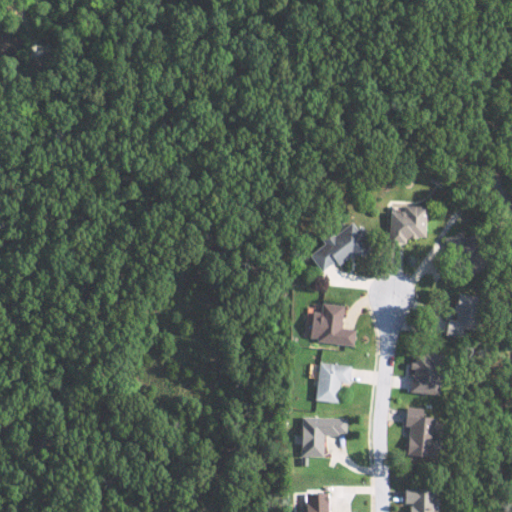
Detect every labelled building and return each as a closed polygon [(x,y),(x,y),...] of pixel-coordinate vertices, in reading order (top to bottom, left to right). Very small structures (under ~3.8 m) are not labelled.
[(385,211),(384,241),(400,242),(400,237),(419,237),(420,205),(398,205),(397,211),(385,211)] [(329,235),(324,229),(314,237),(318,243),(304,255),(320,275),(360,243),(344,223),(329,235)] [(458,276),(474,270),(459,230),(443,236),(458,276)] [(464,337),(466,295),(452,294),(450,319),(442,319),(441,336),(464,337)] [(336,328),(338,305),(316,302),(315,312),(306,311),(304,340),(349,344),(350,329),(336,328)] [(403,391),(429,395),(434,357),(408,354),(403,391)] [(309,400),(333,402),(335,382),(344,383),(345,365),(313,362),(309,400)] [(425,457),(426,416),(416,416),(416,407),(399,407),(399,426),(403,426),(402,456),(425,457)] [(295,456),(319,456),(319,434),(342,434),(342,418),(296,417),(295,456)] [(427,511),(428,489),(398,488),(398,503),(403,503),(402,511),(427,511)] [(323,511),(323,493),(300,493),(300,511),(323,511)]
